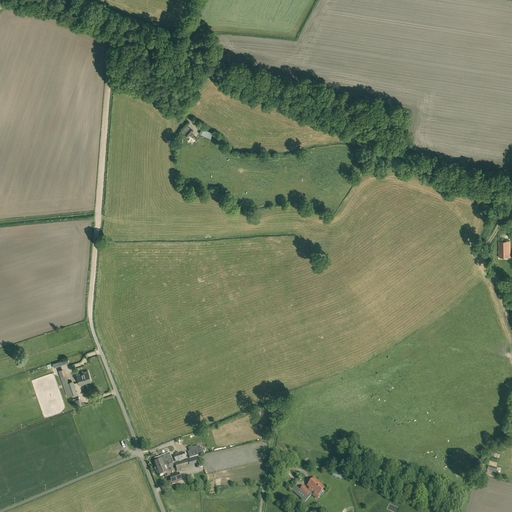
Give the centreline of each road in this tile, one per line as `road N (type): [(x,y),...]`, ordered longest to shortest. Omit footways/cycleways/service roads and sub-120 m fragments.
road 1 (track): [(88,323),(109,27)]
road 2 (unclassified): [(162,511),(88,323)]
